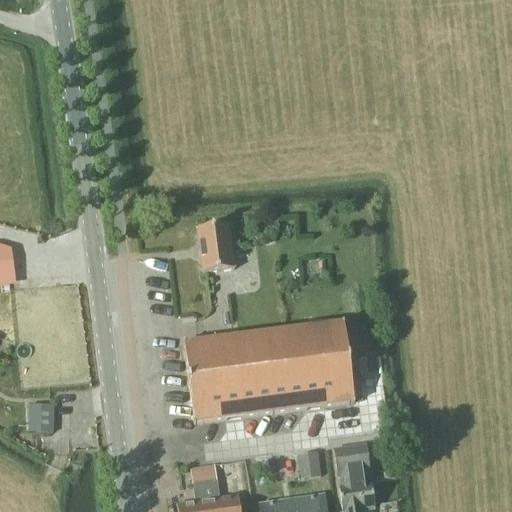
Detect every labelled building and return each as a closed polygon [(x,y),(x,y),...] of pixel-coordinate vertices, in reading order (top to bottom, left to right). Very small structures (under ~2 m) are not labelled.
[(201,276),(235,272),(229,228),(195,232),(201,276)] [(0,284),(14,283),(12,264),(0,265),(0,284)] [(193,426),(354,406),(344,326),(183,346),(193,426)] [(29,421),(28,433),(53,434),(54,407),(39,407),(39,421),(29,421)] [(371,485),(363,486),(362,476),(369,475),(365,448),(333,452),(337,480),(346,478),(348,489),(339,490),(341,511),(372,511),(375,511),(371,485)] [(320,479),(317,455),(297,458),(300,482),(320,479)] [(239,511),(238,499),(219,502),(214,467),(190,470),(195,505),(177,508),(177,511),(239,511)] [(259,511),(325,511),(323,498),(259,507),(259,511)]
